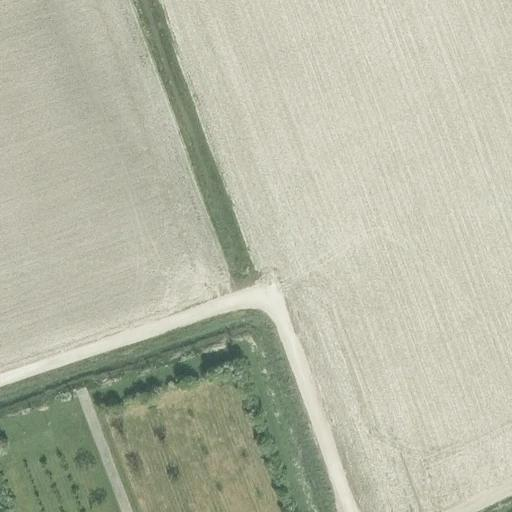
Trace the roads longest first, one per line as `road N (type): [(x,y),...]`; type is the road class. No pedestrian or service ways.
road 1 (track): [(0,381),(247,298),(267,301),(282,316),(350,511)]
road 2 (track): [(126,511),(82,394)]
